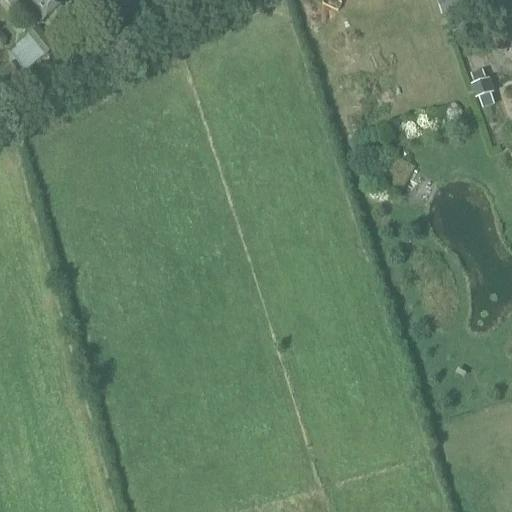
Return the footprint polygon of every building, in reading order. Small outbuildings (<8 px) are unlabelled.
[(61,0),(14,0),(35,26),(64,4),(61,0)] [(162,6),(158,0),(118,0),(79,20),(91,43),(162,6)] [(458,0),(435,0),(442,19),(462,12),(458,0)] [(498,0),(469,0),(472,8),(498,0)] [(36,31),(20,44),(7,54),(23,74),(52,51),(36,31)] [(471,78),(475,90),(472,91),(477,104),(480,103),(484,113),(495,109),(491,99),(492,98),(488,85),(486,86),(482,74),(471,78)]
